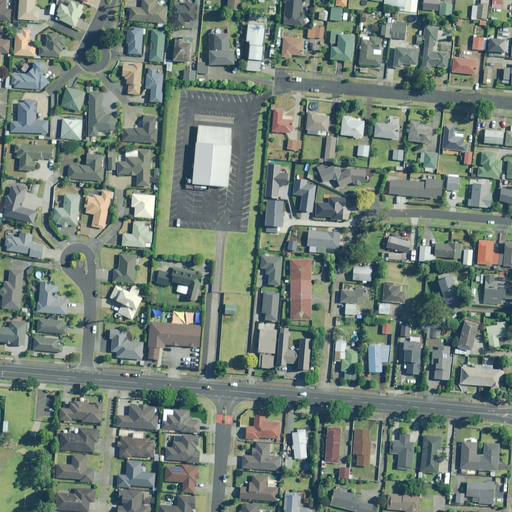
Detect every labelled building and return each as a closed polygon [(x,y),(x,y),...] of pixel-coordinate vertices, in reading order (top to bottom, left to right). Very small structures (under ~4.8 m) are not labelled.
[(33,12),(27,12),(27,0),(11,0),(10,24),(26,25),(32,25),(33,12)] [(299,0),(276,0),(273,29),(291,31),(294,2),(300,3),(299,0)] [(339,0),(328,0),(327,10),(338,11),(339,0)] [(409,18),(410,8),(410,0),(376,0),(376,11),(391,11),(390,17),(409,18)] [(496,0),(484,0),(483,13),(495,14),(496,0)] [(431,1),(415,1),(415,14),(431,15),(431,1)] [(134,12),(124,11),(123,24),(159,28),(159,19),(161,19),(161,11),(149,10),(150,3),(135,2),(134,12)] [(232,3),(220,2),(219,15),(231,15),(232,3)] [(60,10),(53,7),(45,22),(67,34),(75,19),(74,18),(77,13),(63,4),(60,10)] [(443,8),(434,7),(433,18),(442,19),(443,8)] [(174,8),(174,10),(165,9),(163,31),(175,32),(176,24),(187,25),(188,9),(174,8)] [(481,9),(470,8),(469,23),(480,23),(481,9)] [(334,13),(322,12),(322,26),(333,27),(334,13)] [(399,28),(374,27),(373,43),(398,45),(399,28)] [(258,29),(240,28),(239,48),(243,48),(240,75),(253,77),(256,49),(257,49),(258,37),(259,30),(258,30),(258,29)] [(430,57),(425,56),(426,44),(430,44),(431,31),(423,30),(416,30),(413,75),(424,75),(424,70),(429,71),(440,72),(441,47),(431,47),(430,57)] [(315,38),(315,36),(315,31),(305,31),(305,35),(300,34),(300,43),(315,44),(315,38)] [(137,33),(120,32),(119,59),(135,60),(137,33)] [(22,48),(22,38),(22,34),(15,34),(15,38),(8,37),(7,59),(19,60),(27,61),(28,49),(22,48)] [(159,35),(144,34),(142,67),(156,68),(159,35)] [(53,61),(53,55),(55,55),(56,39),(38,39),(38,52),(32,52),(32,60),(53,61)] [(207,56),(201,56),(202,70),(227,70),(227,56),(222,56),(221,39),(207,39),(207,56)] [(347,40),(330,39),(329,51),(324,51),(323,65),(335,65),(345,66),(347,40)] [(477,40),(466,39),(464,53),(476,54),(477,40)] [(286,62),(286,59),(294,60),(296,43),(287,42),(276,41),(274,61),(286,62)] [(166,66),(173,66),(185,66),(186,47),(177,47),(177,43),(167,43),(166,66)] [(500,45),(481,43),(480,57),(499,59),(500,45)] [(373,59),(364,58),(364,45),(352,45),(351,70),(372,71),(373,59)] [(410,52),(393,51),(388,51),(386,73),(396,74),(397,68),(408,69),(410,52)] [(469,65),(444,62),(443,77),(467,79),(469,65)] [(41,80),(34,80),(39,72),(28,66),(21,80),(5,79),(4,92),(41,93),(41,80)] [(200,66),(190,66),(190,78),(200,78),(200,66)] [(134,68),(116,68),(116,88),(122,88),(121,98),(133,99),(134,88),(134,68)] [(492,70),(485,69),(483,83),(490,84),(492,70)] [(149,72),(141,72),(141,78),(139,78),(138,94),(143,95),(142,106),(155,107),(155,93),(156,79),(149,79),(149,72)] [(189,74),(176,73),(175,85),(188,86),(189,74)] [(79,97),(60,91),(53,110),(72,117),(79,97)] [(91,141),(91,135),(105,136),(107,97),(93,96),(82,95),(79,141),(91,141)] [(40,126),(30,126),(31,105),(10,105),(10,125),(3,125),(3,138),(40,139),(40,126)] [(282,109),(272,108),(270,132),(291,133),(292,119),(281,118),(282,109)] [(320,118),(300,116),(298,135),(319,136),(320,118)] [(333,139),(343,140),(355,141),(357,125),(345,124),(345,120),(335,119),(333,139)] [(134,134),(115,132),(114,145),(150,148),(151,135),(148,135),(150,122),(136,120),(134,134)] [(76,125),(55,123),(53,143),(74,145),(76,125)] [(227,186),(232,127),(199,125),(195,183),(227,186)] [(426,128),(402,125),(400,145),(423,148),(426,128)] [(390,129),(367,126),(366,142),(388,145),(390,129)] [(511,151),(511,130),(503,130),(503,136),(498,136),(497,150),(511,151)] [(465,155),(459,155),(460,143),(445,142),(446,131),(436,131),(434,154),(444,155),(457,156),(456,168),(463,169),(465,155)] [(497,136),(477,134),(475,148),(495,150),(497,136)] [(329,142),(319,141),(316,166),(326,167),(329,142)] [(290,144),(280,144),(280,155),(290,155),(290,144)] [(45,150),(7,149),(6,163),(12,164),(11,175),(28,176),(28,164),(45,165),(45,150)] [(361,150),(350,149),(349,160),(360,161),(361,150)] [(394,154),(386,153),(385,165),(393,166),(394,154)] [(118,161),(118,166),(110,166),(109,181),(129,181),(129,190),(141,191),(142,182),(142,167),(141,167),(142,155),(131,154),(130,162),(118,161)] [(473,172),(470,172),(469,181),(476,182),(483,182),(493,183),(494,165),(487,165),(488,156),(474,155),(473,172)] [(412,168),(416,168),(416,172),(428,173),(429,165),(430,159),(413,157),(412,168)] [(78,158),(77,170),(60,169),(59,183),(96,186),(97,171),(98,160),(78,158)] [(511,185),(511,165),(499,165),(499,173),(498,185),(511,185)] [(308,172),(315,187),(320,185),(328,181),(323,171),(318,174),(315,169),(308,172)] [(335,191),(348,185),(358,185),(359,174),(343,173),(329,179),(330,183),(329,184),(333,192),(335,191)] [(452,179),(440,178),(438,196),(450,197),(452,179)] [(433,203),(435,185),(393,181),(391,198),(386,198),(385,204),(400,205),(400,200),(433,203)] [(479,211),(479,209),(484,210),(484,199),(480,198),(480,188),(464,187),(463,205),(460,205),(460,210),(466,211),(479,211)] [(19,193),(4,189),(0,202),(0,222),(9,225),(25,230),(29,216),(14,212),(19,193)] [(102,196),(94,194),(94,197),(87,195),(85,207),(87,207),(86,212),(95,214),(92,226),(104,228),(112,192),(103,190),(102,196)] [(511,197),(493,192),(489,205),(511,211),(511,197)] [(64,194),(64,208),(55,207),(54,220),(57,224),(62,224),(62,226),(68,226),(68,225),(78,225),(81,194),(64,194)] [(148,200),(124,198),(123,211),(127,212),(126,222),(146,223),(147,208),(148,200)] [(284,201),(268,200),(265,231),(277,232),(278,227),(282,227),(284,201)] [(137,252),(137,246),(144,247),(145,237),(141,237),(142,228),(125,227),(125,237),(115,237),(114,251),(137,252)] [(32,235),(18,232),(17,239),(4,237),(2,251),(40,258),(43,244),(31,242),(32,235)] [(334,233),(321,232),(320,235),(301,234),(300,251),(308,251),(308,257),(320,258),(320,252),(333,253),(334,239),(334,233)] [(280,243),(271,239),(266,252),(275,256),(280,243)] [(403,245),(380,241),(378,254),(401,258),(403,245)] [(470,244),(470,257),(469,257),(469,267),(469,269),(485,270),(485,268),(495,269),(496,258),(485,258),(485,244),(470,244)] [(289,246),(281,245),(280,255),(288,256),(289,246)] [(511,251),(511,246),(498,245),(496,272),(510,273),(511,251)] [(426,259),(423,259),(423,251),(412,251),(411,266),(422,267),(428,267),(428,262),(454,263),(455,247),(427,246),(426,259)] [(465,254),(456,254),(455,270),(465,271),(465,254)] [(262,285),(277,285),(278,258),(257,255),(255,270),(262,271),(262,285)] [(106,285),(112,285),(127,286),(128,260),(111,259),(111,274),(107,274),(106,285)] [(304,264),(282,264),(282,325),(304,325),(304,264)] [(351,273),(346,273),(345,285),(365,286),(365,274),(364,274),(364,267),(351,267),(351,273)] [(187,277),(167,272),(163,287),(183,292),(187,277)] [(1,285),(0,285),(0,313),(13,315),(15,287),(16,275),(3,273),(1,285)] [(165,276),(151,273),(148,287),(161,291),(165,276)] [(446,275),(428,281),(439,310),(456,304),(446,275)] [(494,309),(494,303),(505,304),(507,282),(489,281),(477,280),(475,308),(494,309)] [(60,306),(48,305),(49,287),(32,286),(30,316),(43,317),(60,318),(60,306)] [(398,288),(375,286),(373,307),(396,309),(398,288)] [(136,302),(131,299),(134,293),(125,289),(122,295),(109,289),(103,302),(108,304),(103,312),(112,316),(111,318),(125,323),(131,312),(136,302)] [(181,292),(170,290),(169,297),(180,299),(181,292)] [(364,302),(358,290),(346,295),(333,294),(333,307),(349,308),(350,308),(364,302)] [(251,298),(256,299),(254,325),(271,327),(272,300),(273,293),(252,292),(251,298)] [(236,305),(226,304),(225,314),(235,315),(236,305)] [(349,309),(338,308),(337,319),(348,319),(349,309)] [(384,309),(371,309),(370,318),(383,319),(384,309)] [(59,325),(31,323),(30,337),(58,339),(59,325)] [(0,348),(17,350),(18,336),(19,327),(4,325),(3,332),(0,331),(0,348)] [(427,325),(426,339),(431,339),(431,337),(440,338),(441,325),(427,325)] [(470,329),(458,325),(448,354),(460,358),(470,329)] [(195,330),(153,327),(141,326),(140,366),(154,367),(155,350),(193,353),(195,330)] [(493,350),(492,342),(502,340),(499,327),(489,329),(477,331),(481,353),(493,350)] [(384,328),(374,328),(374,338),(384,339),(384,328)] [(402,329),(393,328),(392,340),(401,341),(402,329)] [(278,368),(291,369),(290,373),(302,374),(304,345),(292,344),(291,355),(280,354),(282,333),(273,332),(269,369),(278,370),(278,368)] [(102,357),(109,357),(109,362),(134,364),(135,348),(117,347),(118,334),(105,333),(102,357)] [(270,335),(252,333),(249,372),(266,374),(270,335)] [(327,356),(332,357),(332,363),(339,363),(339,345),(336,345),(336,339),(328,338),(327,356)] [(53,343),(27,341),(26,354),(52,356),(53,343)] [(411,366),(412,355),(414,356),(414,347),(396,346),(396,355),(398,355),(397,365),(411,366)] [(382,349),(374,349),(360,349),(361,378),(376,377),(375,367),(381,367),(382,349)] [(445,353),(426,351),(424,385),(443,386),(445,353)] [(414,370),(398,369),(398,379),(414,379),(414,370)] [(493,373),(454,371),(453,390),(492,392),(493,373)] [(63,405),(63,413),(53,413),(52,426),(95,429),(96,418),(97,406),(63,405)] [(120,420),(110,419),(109,433),(149,436),(150,422),(147,422),(148,412),(121,409),(120,420)] [(193,429),(192,429),(193,423),(182,422),(183,415),(166,414),(166,419),(160,419),(159,425),(155,425),(154,435),(192,439),(193,429)] [(247,432),(238,431),(238,444),(251,445),(251,443),(270,444),(270,427),(259,427),(259,421),(247,421),(247,432)] [(334,433),(319,431),(316,467),(331,468),(334,433)] [(71,439),(53,438),(52,455),(86,457),(86,446),(91,446),(92,433),(71,432),(71,439)] [(362,457),(363,435),(346,434),(344,460),(349,460),(348,470),(361,471),(362,457)] [(298,435),(284,437),(286,464),(301,463),(298,435)] [(166,446),(165,453),(158,452),(157,466),(191,468),(192,455),(190,455),(192,440),(175,438),(174,447),(166,446)] [(380,458),(390,459),(389,473),(401,474),(402,461),(405,461),(407,447),(403,446),(403,440),(391,439),(391,445),(382,444),(380,458)] [(432,441),(415,440),(412,476),(429,477),(432,441)] [(147,443),(111,441),(110,460),(146,462),(147,443)] [(492,448),(476,447),(475,459),(468,459),(469,445),(455,444),(453,474),(467,475),(467,474),(491,476),(491,461),(491,460),(492,448)] [(244,461),(236,460),(236,474),(273,475),(273,462),(263,461),(263,457),(264,448),(248,447),(248,452),(244,451),(244,461)] [(135,466),(119,465),(118,480),(111,480),(110,491),(147,494),(147,488),(148,488),(149,478),(135,476),(135,466)] [(188,469),(174,469),(174,473),(158,471),(156,486),(174,487),(173,498),(187,498),(188,488),(189,488),(190,484),(190,479),(190,475),(191,472),(188,472),(188,469)] [(244,479),(244,486),(240,486),(240,491),(231,491),(230,503),(269,505),(270,493),(259,492),(259,487),(259,480),(244,479)] [(488,488),(459,486),(458,501),(471,502),(471,508),(487,509),(487,496),(488,488)] [(67,498),(50,497),(48,511),(81,511),(82,506),(87,507),(88,494),(68,492),(67,498)] [(110,511),(142,511),(142,510),(135,509),(136,496),(112,494),(110,511)] [(354,501),(326,494),(322,510),(329,511),(368,511),(369,511),(353,506),(354,501)] [(294,511),(295,497),(277,497),(276,511),(294,511)] [(457,498),(446,497),(446,507),(456,508),(457,498)] [(409,511),(411,501),(379,498),(378,511),(409,511)] [(170,499),(169,510),(151,509),(150,511),(186,511),(188,501),(170,499)]
